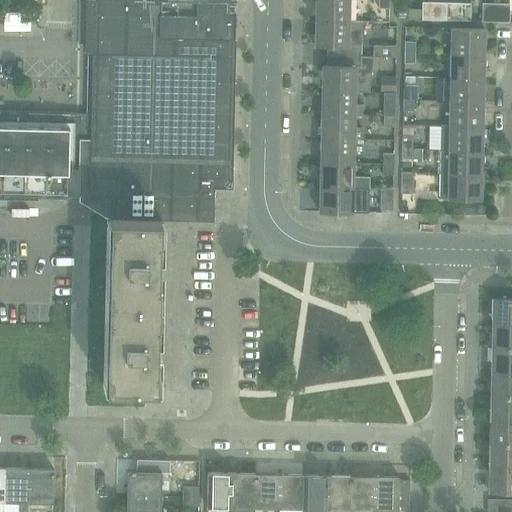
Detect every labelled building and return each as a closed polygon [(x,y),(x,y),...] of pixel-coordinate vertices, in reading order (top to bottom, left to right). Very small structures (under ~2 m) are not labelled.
[(109,217),(109,218),(159,219),(213,220),(213,219),(211,219),(211,198),(213,198),(214,187),(232,188),(232,160),(233,160),(233,157),(232,157),(235,38),(236,38),(236,35),(235,35),(236,0),(232,0),(94,0),(92,133),(90,133),(89,194),(112,194),(111,217),(109,217)] [(315,0),(315,20),(348,21),(348,0),(315,0)] [(388,0),(377,0),(377,8),(388,8),(388,0)] [(481,21),(493,22),(493,2),(482,1),(481,21)] [(422,20),(444,20),(445,3),(422,2),(422,20)] [(493,2),(493,22),(509,22),(509,2),(493,2)] [(445,3),(444,20),(470,20),(471,3),(445,3)] [(396,19),(407,19),(407,8),(396,8),(396,19)] [(348,21),(315,20),(314,45),(326,46),(326,55),(361,56),(361,21),(348,21)] [(450,28),(450,53),(484,54),(484,29),(450,28)] [(404,41),(403,52),(414,52),(414,41),(404,41)] [(374,44),(374,56),(395,57),(395,44),(374,44)] [(414,52),(403,52),(403,63),(414,63),(414,52)] [(450,53),(449,77),(483,78),(484,54),(450,53)] [(374,56),(361,56),(326,55),(326,65),(322,65),(321,90),(354,91),(370,91),(374,56)] [(449,77),(448,101),(483,102),(483,78),(449,77)] [(402,89),(402,100),(413,100),(413,89),(402,89)] [(354,91),(321,90),(321,114),(354,115),(354,91)] [(383,92),(383,105),(383,116),(393,116),(394,105),(394,93),(383,92)] [(413,100),(402,100),(402,111),(412,111),(413,100)] [(448,101),(448,125),(482,126),(483,102),(448,101)] [(321,114),(320,139),(363,139),(363,127),(353,127),(354,115),(321,114)] [(393,116),(383,116),(382,126),(393,126),(393,116)] [(80,122),(0,120),(0,198),(67,200),(67,193),(78,194),(80,122)] [(441,125),(440,149),(482,150),(482,126),(448,125),(441,125)] [(401,137),(401,148),(412,148),(412,138),(401,137)] [(320,139),(320,163),(352,163),(353,139),(320,139)] [(412,148),(401,148),(401,159),(412,159),(412,161),(423,161),(423,149),(412,149),(412,148)] [(440,149),(439,173),(481,174),(482,150),(440,149)] [(381,153),(381,164),(392,164),(392,154),(381,153)] [(319,186),(352,187),(369,187),(369,177),(352,177),(352,163),(320,163),(319,186)] [(392,164),(381,164),(381,174),(392,174),(392,164)] [(400,172),(400,173),(400,193),(412,193),(412,172),(400,172)] [(481,174),(439,173),(439,198),(480,199),(481,174)] [(352,187),(319,186),(318,211),(352,212),(352,187)] [(380,188),(380,209),(392,209),(393,188),(380,188)] [(109,218),(107,303),(158,304),(158,286),(157,286),(158,239),(159,239),(159,219),(109,218)] [(81,267),(81,254),(56,255),(56,268),(81,267)] [(511,299),(491,299),(491,324),(511,323),(511,299)] [(158,304),(107,303),(105,387),(156,389),(156,369),(155,369),(156,322),(157,322),(158,304)] [(511,323),(491,324),(490,346),(511,346),(511,323)] [(54,353),(78,355),(79,339),(55,338),(54,353)] [(511,346),(490,346),(490,371),(511,371),(511,346)] [(511,371),(490,371),(489,395),(511,395),(511,371)] [(511,395),(489,395),(489,419),(511,419),(511,395)] [(511,419),(489,419),(488,442),(511,442),(511,419)] [(488,466),(511,466),(511,442),(488,442),(488,466)] [(511,466),(488,466),(487,490),(511,490),(511,466)] [(28,468),(4,467),(4,501),(18,502),(18,511),(27,511),(28,502),(28,468)] [(53,469),(28,468),(28,502),(52,502),(53,469)] [(127,470),(126,495),(160,495),(160,471),(127,470)] [(206,505),(230,506),(231,473),(207,472),(206,505)] [(254,511),(255,507),(256,473),(231,473),(230,506),(230,511),(254,511)] [(255,507),(278,507),(279,474),(256,473),(255,507)] [(278,507),(302,508),(302,474),(279,474),(278,507)] [(302,508),(326,508),(326,475),(302,474),(302,508)] [(326,475),(326,508),(325,511),(349,511),(350,475),(326,475)] [(374,476),(350,475),(349,511),(373,511),(374,510),(373,510),(374,476)] [(399,476),(374,476),(373,510),(374,510),(408,510),(409,480),(399,480),(399,476)] [(183,486),(182,496),(199,496),(199,487),(183,486)] [(126,495),(125,511),(159,511),(160,495),(126,495)] [(199,496),(182,496),(182,506),(198,506),(199,496)] [(487,499),(486,511),(510,511),(511,500),(487,499)]
